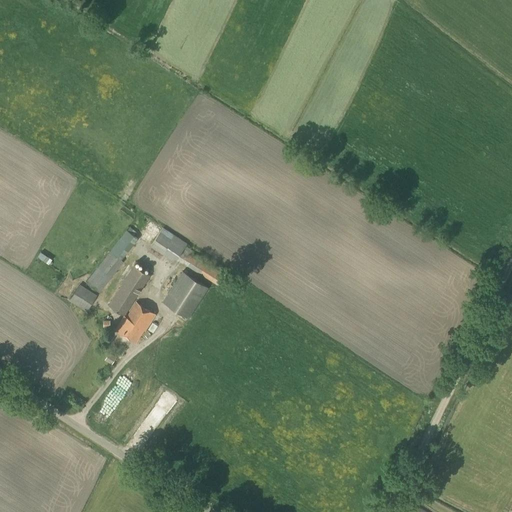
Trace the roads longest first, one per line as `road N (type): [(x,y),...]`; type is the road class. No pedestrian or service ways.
road 1 (track): [(511,264),(387,511)]
road 2 (unclassified): [(210,511),(0,377)]
